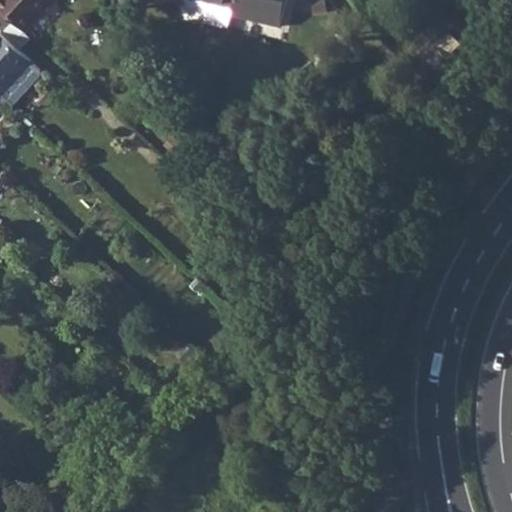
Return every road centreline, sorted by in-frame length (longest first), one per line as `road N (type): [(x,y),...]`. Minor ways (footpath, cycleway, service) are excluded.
road 1 (motorway): [(511,207),(465,277),(442,354),(436,416)]
road 2 (motorway): [(505,511),(489,439),(490,395),(511,314)]
